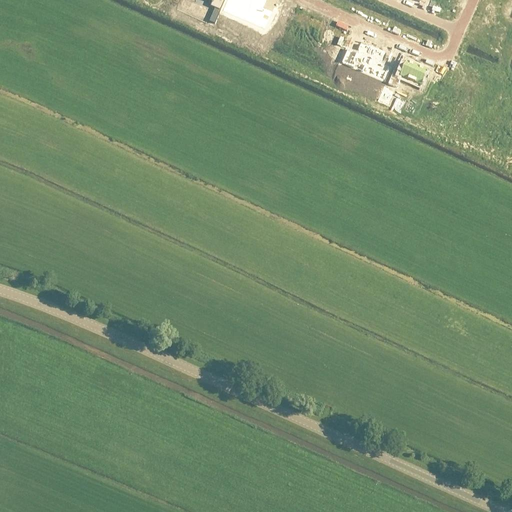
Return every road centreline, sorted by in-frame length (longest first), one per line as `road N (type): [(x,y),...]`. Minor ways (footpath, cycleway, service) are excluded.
road 1 (unclassified): [(498,511),(0,291)]
road 2 (residential): [(296,0),(445,64),(458,33)]
